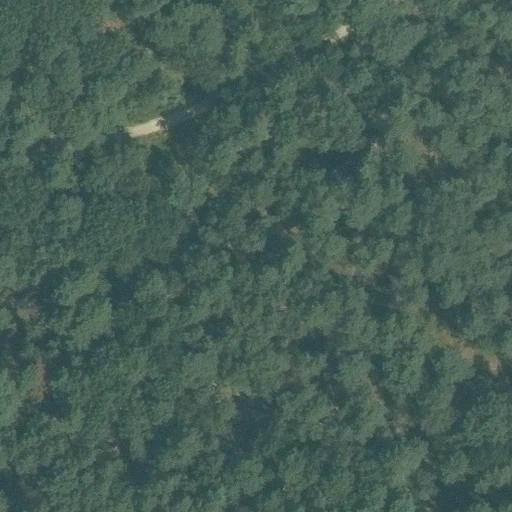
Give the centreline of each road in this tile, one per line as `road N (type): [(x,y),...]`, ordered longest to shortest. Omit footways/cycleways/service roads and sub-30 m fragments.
road 1 (unclassified): [(0,163),(200,110),(391,0)]
road 2 (track): [(252,393),(0,49)]
road 3 (track): [(252,393),(439,368),(511,367)]
road 4 (track): [(224,511),(252,393)]
